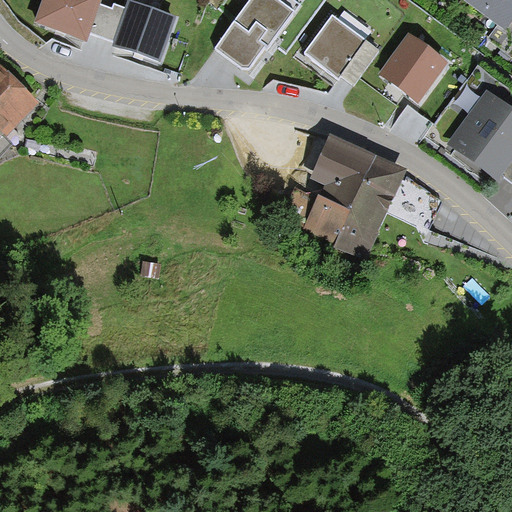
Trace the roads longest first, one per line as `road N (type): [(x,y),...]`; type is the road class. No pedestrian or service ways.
road 1 (unclassified): [(511,243),(406,153),(335,118),(75,78),(29,61),(0,38)]
road 2 (track): [(0,399),(103,376),(260,373),(361,392),(432,435),(487,511)]
